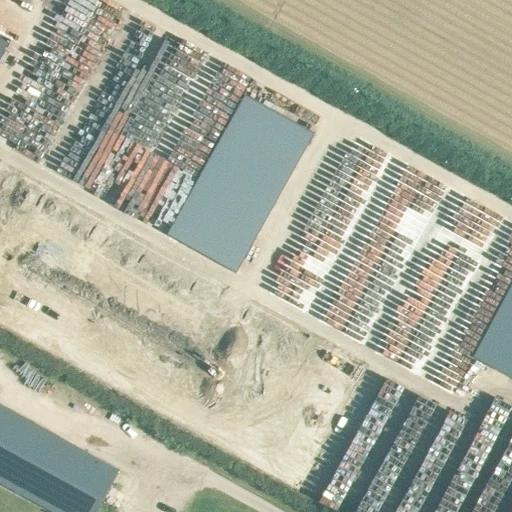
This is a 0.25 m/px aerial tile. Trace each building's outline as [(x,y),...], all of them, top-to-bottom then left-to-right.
[(75,102),(84,79),(64,71),(55,95),(75,102)] [(39,112),(0,191),(0,231),(6,235),(61,123),(39,112)] [(212,125),(227,135),(236,123),(221,113),(212,125)] [(120,198),(111,213),(125,222),(134,207),(120,198)] [(166,239),(174,224),(160,217),(153,232),(166,239)] [(420,258),(396,248),(391,260),(415,271),(420,258)] [(263,306),(234,347),(257,364),(287,323),(263,306)] [(401,414),(423,431),(382,481),(401,496),(465,417),(415,377),(400,394),(411,403),(401,414)] [(0,483),(52,511),(95,511),(118,472),(82,453),(82,452),(0,406),(0,483)] [(488,420),(497,429),(509,417),(501,408),(488,420)]
